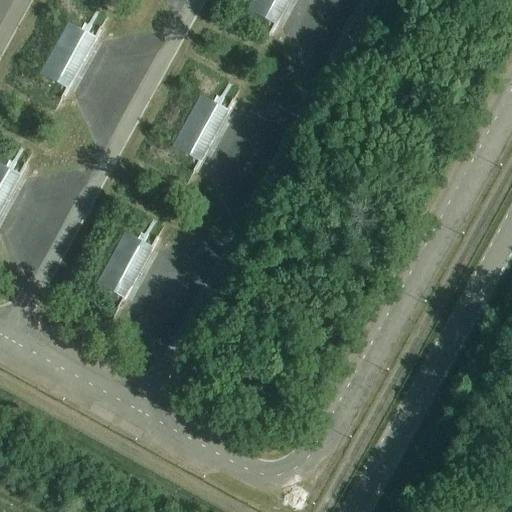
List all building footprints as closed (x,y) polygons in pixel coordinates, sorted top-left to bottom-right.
[(296,0),(260,0),(252,16),(279,31),(296,0)] [(93,42),(66,28),(38,79),(65,94),(93,42)] [(231,118),(204,104),(176,155),(203,170),(231,118)] [(0,211),(17,180),(0,170),(0,211)] [(156,256),(129,241),(100,292),(127,307),(156,256)]
